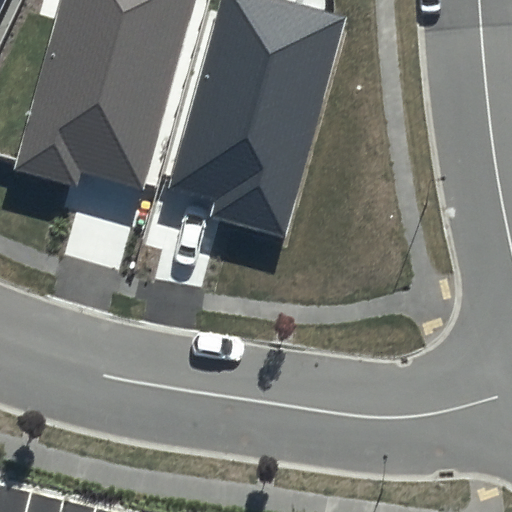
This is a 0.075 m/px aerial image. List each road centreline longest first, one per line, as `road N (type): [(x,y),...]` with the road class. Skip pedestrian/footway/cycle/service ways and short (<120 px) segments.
road 1 (residential): [(0,345),(165,391),(262,406),(356,414),(443,409),(511,390)]
road 2 (residential): [(511,251),(496,181),(478,0)]
